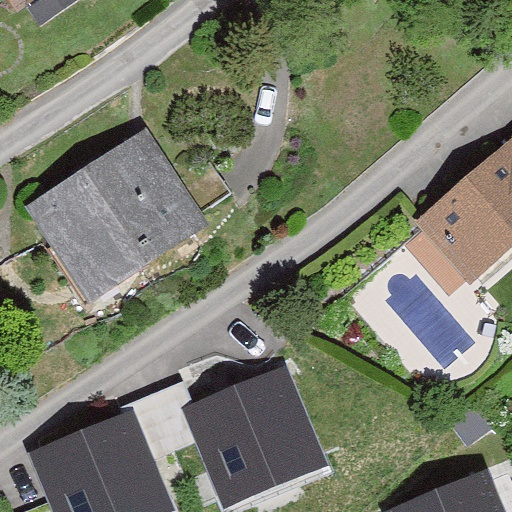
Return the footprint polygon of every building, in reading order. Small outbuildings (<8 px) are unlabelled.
[(14,0),(21,9),(35,0),(14,0)] [(199,234),(147,153),(44,218),(95,300),(199,234)] [(511,247),(511,160),(430,228),(473,280),(511,247)] [(289,365),(184,407),(226,510),(331,467),(289,365)] [(133,409),(28,452),(53,511),(173,511),(175,511),(133,409)] [(504,511),(487,471),(385,511),(504,511)]
